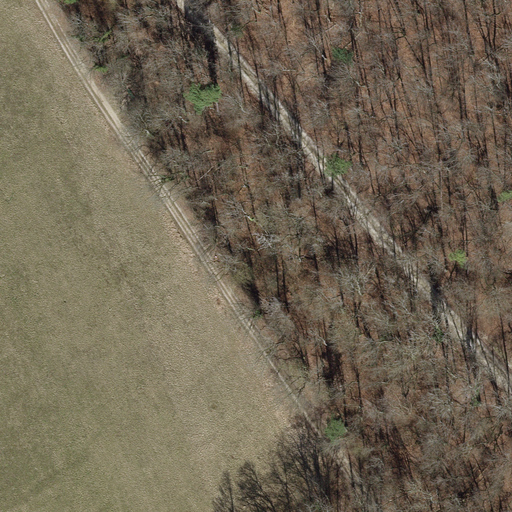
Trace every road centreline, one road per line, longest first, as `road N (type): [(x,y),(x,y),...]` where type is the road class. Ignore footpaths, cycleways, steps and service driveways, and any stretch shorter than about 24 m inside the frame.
road 1 (track): [(25,0),(349,511)]
road 2 (track): [(186,0),(456,328),(511,383)]
